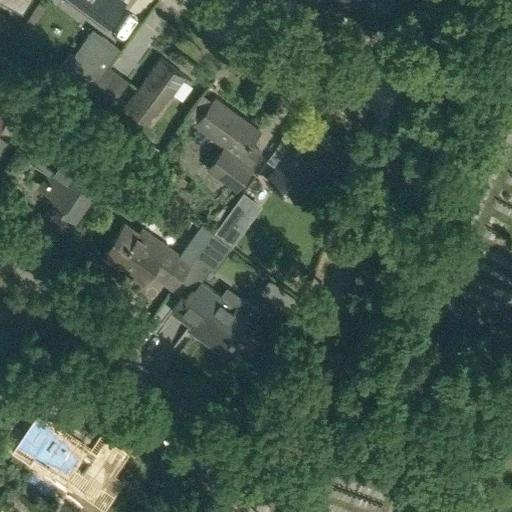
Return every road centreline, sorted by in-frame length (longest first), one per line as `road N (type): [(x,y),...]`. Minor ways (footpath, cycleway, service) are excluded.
road 1 (residential): [(255,511),(409,101)]
road 2 (residential): [(192,511),(211,462),(205,438),(182,407),(0,247)]
road 3 (unclassified): [(409,101),(191,0)]
